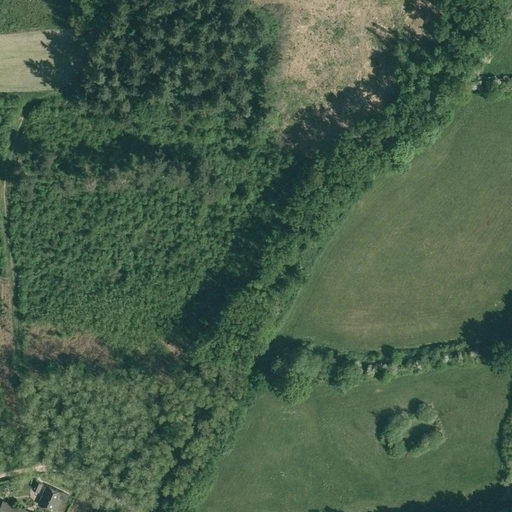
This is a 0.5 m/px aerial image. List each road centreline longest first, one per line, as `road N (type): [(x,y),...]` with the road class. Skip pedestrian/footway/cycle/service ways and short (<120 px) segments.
road 1 (track): [(109,0),(70,96),(34,101),(4,178),(24,372),(43,467)]
road 2 (track): [(134,511),(67,470),(0,476)]
